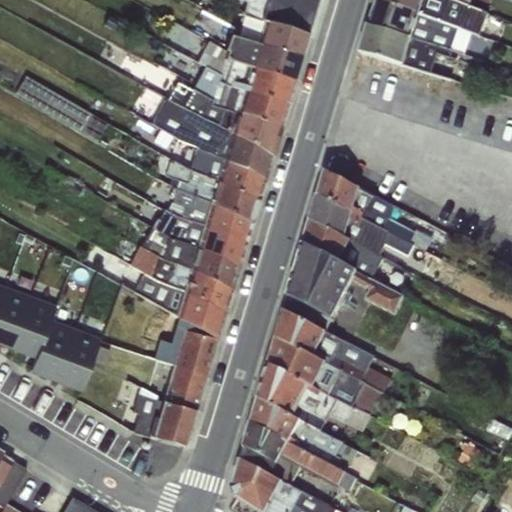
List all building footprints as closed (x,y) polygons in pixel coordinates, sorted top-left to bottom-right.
[(307,36),(243,14),(237,13),(237,16),(219,6),(222,0),(193,0),(192,3),(231,25),(230,37),(300,58),(307,36)] [(266,1),(259,0),(243,0),(245,5),(243,14),(307,36),(313,13),(266,1)] [(259,0),(266,1),(313,13),(317,0),(259,0)] [(487,13),(452,0),(376,0),(376,1),(455,28),(479,37),(487,13)] [(449,50),(455,28),(376,1),(368,26),(449,50)] [(224,59),(225,52),(168,21),(163,30),(202,52),(197,62),(225,85),(287,103),(294,81),(224,59)] [(452,51),(449,50),(368,26),(366,25),(358,53),(431,75),(436,55),(450,58),(452,51)] [(300,58),(230,37),(225,52),(224,59),(294,81),(300,58)] [(225,85),(197,62),(153,39),(146,52),(196,75),(190,84),(214,97),(211,101),(280,127),(287,103),(225,85)] [(280,127),(211,101),(191,90),(181,108),(271,156),(280,127)] [(271,156),(181,108),(164,99),(149,123),(175,140),(197,150),(264,180),(271,156)] [(264,180),(197,150),(190,171),(257,201),(264,180)] [(257,201),(190,171),(169,159),(164,176),(177,181),(176,190),(250,223),(257,201)] [(316,196),(409,244),(414,234),(389,219),(391,206),(323,171),(316,196)] [(250,223),(176,190),(172,204),(180,208),(178,218),(206,226),(244,245),(250,223)] [(409,244),(316,196),(309,220),(382,259),(402,268),(412,248),(409,244)] [(206,226),(178,218),(169,214),(164,211),(158,226),(170,231),(170,239),(237,267),(244,245),(206,226)] [(382,259),(309,220),(302,245),(356,273),(353,283),(367,291),(363,300),(393,315),(410,285),(378,267),(382,259)] [(237,267),(170,239),(152,228),(139,247),(231,290),(237,267)] [(356,273),(302,245),(286,298),(284,311),(325,334),(332,321),(353,283),(356,273)] [(231,290),(139,247),(129,267),(224,314),(231,290)] [(224,314),(129,267),(120,285),(181,318),(216,340),(224,314)] [(0,289),(0,345),(8,348),(26,299),(0,289)] [(26,299),(8,348),(34,358),(47,322),(52,309),(26,299)] [(325,334),(284,311),(275,339),(374,388),(384,392),(390,379),(369,367),(372,357),(325,334)] [(57,382),(73,332),(47,322),(34,358),(28,371),(57,382)] [(73,332),(57,382),(80,390),(98,342),(73,332)] [(374,388),(275,339),(267,364),(336,402),(362,414),(374,388)] [(336,402),(267,364),(257,399),(321,431),(336,402)] [(321,431),(257,399),(249,424),(332,465),(335,459),(349,466),(356,453),(321,431)] [(332,465),(249,424),(238,460),(281,482),(290,487),(301,469),(338,488),(346,475),(332,465)] [(25,471),(0,455),(0,506),(2,508),(25,471)] [(281,482),(238,460),(231,485),(235,497),(228,509),(231,511),(289,511),(299,492),(279,487),(281,482)] [(299,492),(289,511),(336,511),(300,493),(299,492)] [(24,511),(12,502),(3,511),(24,511)]
